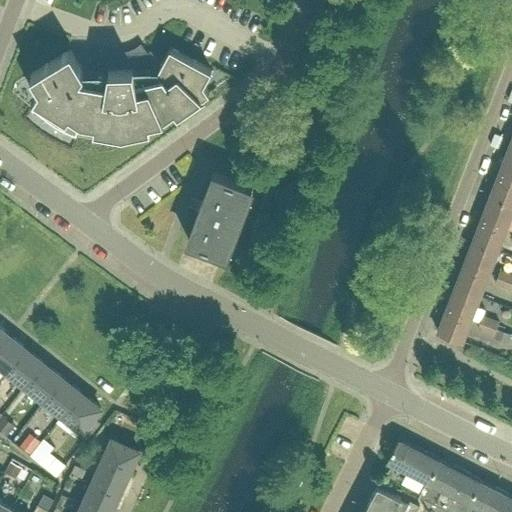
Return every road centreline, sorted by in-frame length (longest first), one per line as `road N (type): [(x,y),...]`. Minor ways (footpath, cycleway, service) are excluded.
road 1 (residential): [(511,65),(386,391)]
road 2 (residential): [(80,220),(273,67),(298,36),(312,0)]
road 3 (unclassified): [(80,220),(265,330)]
road 4 (residential): [(511,456),(386,391)]
road 5 (residential): [(332,511),(386,391)]
